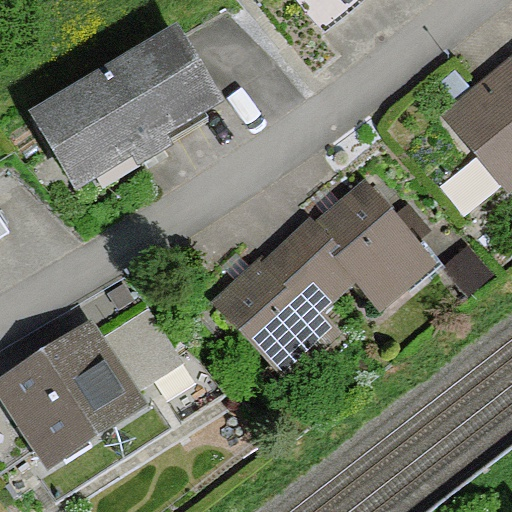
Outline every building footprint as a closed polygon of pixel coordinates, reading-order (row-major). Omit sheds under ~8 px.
[(334,0),(344,11),(357,0),(334,0)] [(147,41),(0,127),(0,129),(44,203),(192,116),(147,41)] [(483,206),(511,183),(511,55),(421,129),(483,206)] [(410,271),(339,192),(294,233),(289,228),(194,313),(268,395),(324,343),(304,321),(333,295),(356,319),(410,271)] [(67,333),(0,371),(0,450),(19,483),(64,457),(59,448),(116,416),(67,333)]
